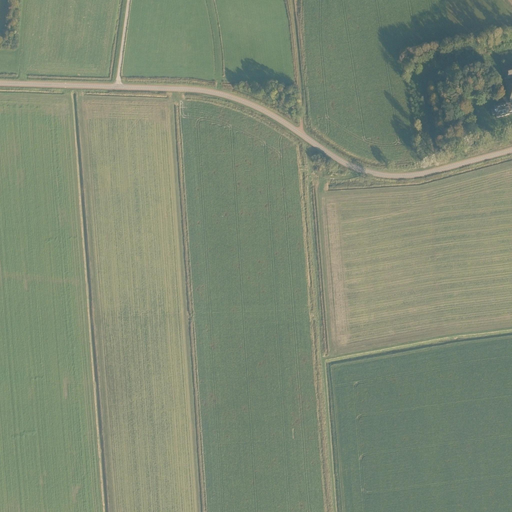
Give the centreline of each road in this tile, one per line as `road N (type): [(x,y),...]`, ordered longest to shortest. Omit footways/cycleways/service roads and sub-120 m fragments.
road 1 (tertiary): [(511,150),(383,175),(334,157),(226,95),(0,82)]
road 2 (track): [(333,511),(311,176)]
